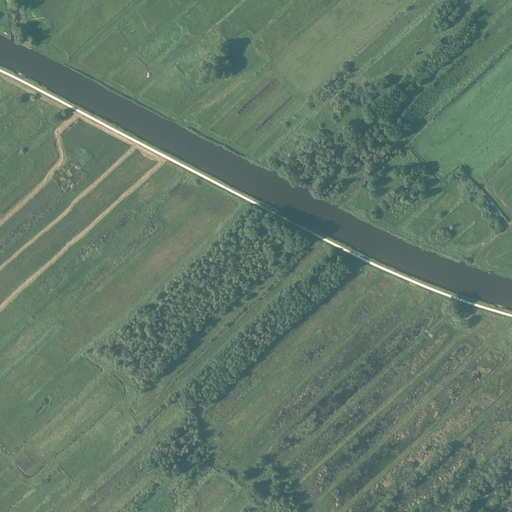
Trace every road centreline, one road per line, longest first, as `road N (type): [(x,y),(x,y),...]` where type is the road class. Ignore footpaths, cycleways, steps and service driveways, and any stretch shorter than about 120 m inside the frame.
road 1 (track): [(511,317),(372,265),(76,113)]
road 2 (track): [(24,0),(41,47),(133,96)]
